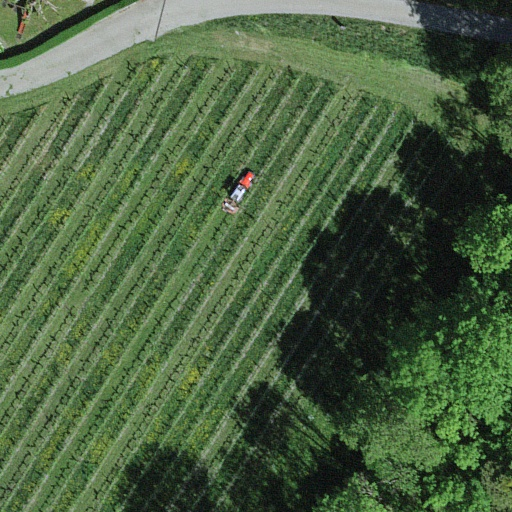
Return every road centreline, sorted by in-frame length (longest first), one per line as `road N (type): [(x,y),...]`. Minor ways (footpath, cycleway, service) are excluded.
road 1 (unclassified): [(227,0),(0,77)]
road 2 (unclassified): [(511,26),(313,0)]
